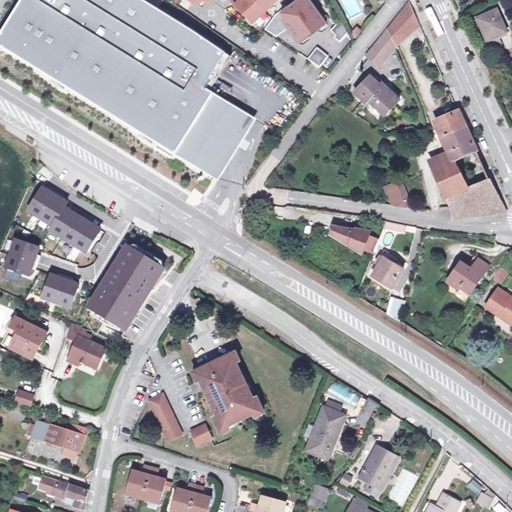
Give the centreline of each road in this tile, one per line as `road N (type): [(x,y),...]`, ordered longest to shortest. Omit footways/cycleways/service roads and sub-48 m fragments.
road 1 (residential): [(511,228),(255,192),(395,0)]
road 2 (unclassified): [(193,269),(290,326),(511,493)]
road 3 (secondary): [(511,431),(420,362),(215,236)]
road 4 (secondary): [(430,0),(511,177)]
road 5 (unclassified): [(193,269),(139,349),(108,440)]
road 6 (secondary): [(145,190),(0,100)]
road 7 (residential): [(108,440),(223,476),(221,511)]
